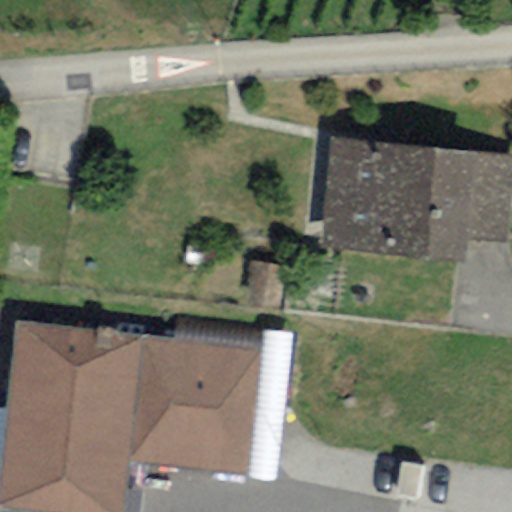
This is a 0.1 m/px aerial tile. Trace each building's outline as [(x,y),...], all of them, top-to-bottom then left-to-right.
[(474,153),(329,139),(317,249),(462,264),(465,239),(474,153)] [(511,186),(511,157),(474,153),(465,239),(506,244),(511,186)] [(287,267),(247,261),(240,307),(281,313),(287,267)] [(172,340),(16,322),(0,464),(0,506),(50,511),(123,511),(130,460),(247,474),(262,328),(174,318),(172,340)] [(293,331),(262,328),(247,474),(246,480),(277,483),(293,331)]
